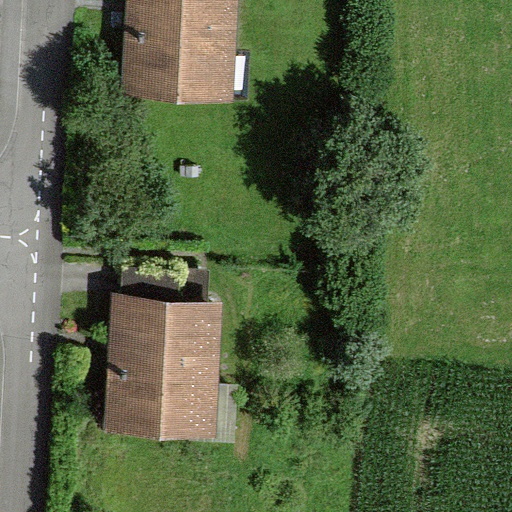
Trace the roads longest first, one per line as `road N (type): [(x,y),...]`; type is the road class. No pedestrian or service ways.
road 1 (residential): [(37,240),(20,511)]
road 2 (residential): [(48,0),(37,240)]
